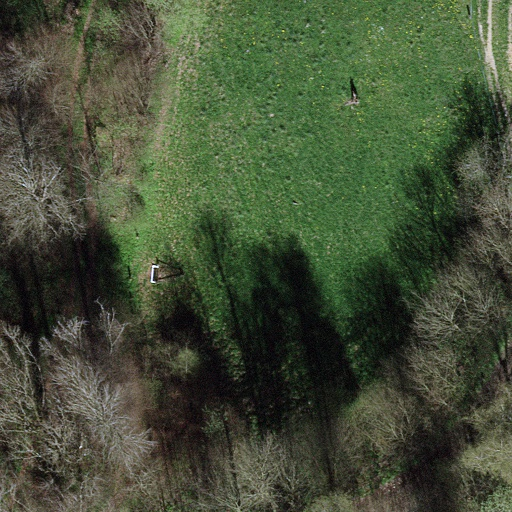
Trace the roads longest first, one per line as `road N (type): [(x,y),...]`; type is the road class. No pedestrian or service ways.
road 1 (track): [(511,356),(470,436),(441,465),(349,511)]
road 2 (track): [(486,0),(488,47),(511,132)]
